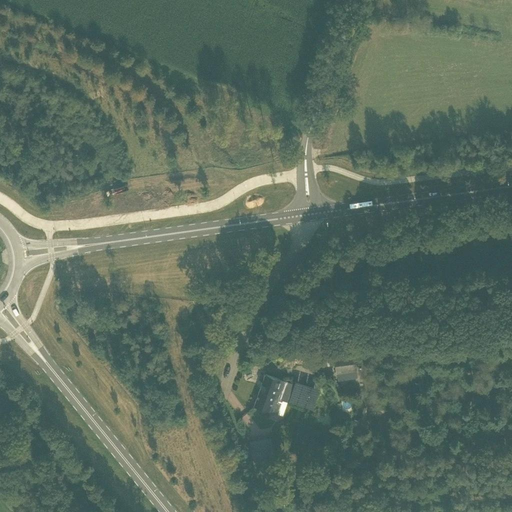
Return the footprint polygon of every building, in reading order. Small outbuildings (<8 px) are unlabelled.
[(401,333),(371,338),(373,351),(403,347),(401,333)] [(334,358),(337,375),(357,372),(355,354),(334,358)] [(287,402),(292,388),(287,387),(289,382),(265,374),(254,406),(269,411),(270,411),(278,414),(281,403),(277,402),(278,399),(282,401),(283,400),(287,402)] [(276,462),(272,438),(267,439),(271,463),(276,462)] [(258,465),(255,441),(250,442),(253,465),(258,465)]
